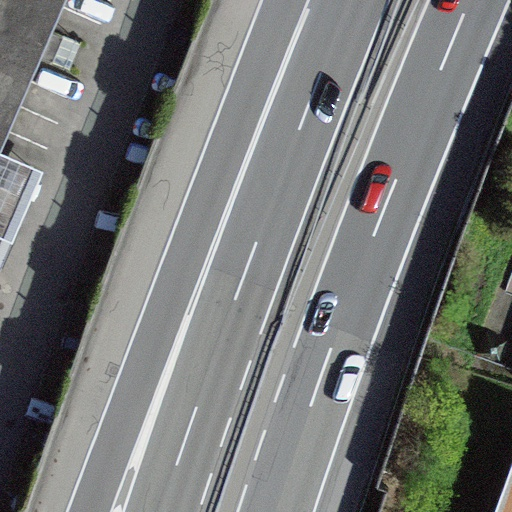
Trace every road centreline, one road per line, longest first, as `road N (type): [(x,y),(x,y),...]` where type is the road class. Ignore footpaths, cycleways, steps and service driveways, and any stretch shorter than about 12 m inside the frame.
road 1 (motorway): [(342,20),(190,247),(90,511)]
road 2 (motorway): [(274,511),(333,339),(469,0)]
road 3 (motorway): [(342,20),(161,511)]
